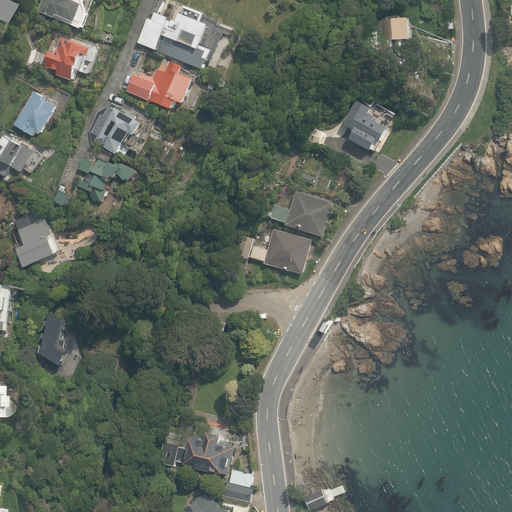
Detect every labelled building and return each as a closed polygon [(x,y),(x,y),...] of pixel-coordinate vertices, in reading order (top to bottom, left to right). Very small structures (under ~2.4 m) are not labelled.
[(0,0),(0,21),(8,27),(18,9),(1,0),(0,0)] [(84,29),(96,0),(45,0),(40,12),(84,29)] [(141,41),(206,67),(213,49),(202,45),(211,24),(201,20),(205,12),(192,7),(188,15),(184,14),(178,27),(151,16),(141,41)] [(442,17),(444,30),(454,28),(453,15),(442,17)] [(390,43),(390,49),(398,49),(397,42),(413,40),(412,20),(383,22),(385,43),(390,43)] [(100,45),(80,39),(79,42),(62,37),(58,53),(53,51),(53,53),(44,50),(40,64),(47,66),(47,68),(60,72),(58,76),(75,81),(78,71),(90,75),(95,72),(102,50),(100,45)] [(139,71),(129,94),(150,103),(151,99),(173,108),(176,103),(193,110),(202,89),(200,88),(201,84),(200,73),(191,69),(190,71),(181,67),(182,65),(170,60),(165,71),(157,68),(153,77),(139,71)] [(218,76),(228,80),(231,75),(221,70),(218,76)] [(34,91),(14,124),(33,135),(36,131),(41,135),(50,119),(54,121),(72,91),(56,82),(46,98),(34,91)] [(139,153),(156,123),(159,125),(163,119),(138,104),(131,115),(124,111),(123,114),(111,107),(103,112),(100,116),(101,117),(93,132),(96,146),(100,148),(103,144),(124,157),(129,147),(139,153)] [(358,132),(375,141),(377,136),(383,139),(392,121),(361,104),(353,117),(356,119),(351,128),(358,132)] [(47,156),(33,148),(31,151),(9,137),(0,151),(0,172),(7,177),(16,163),(33,174),(47,156)] [(164,164),(173,168),(178,158),(169,154),(164,164)] [(93,197),(103,202),(108,191),(106,190),(110,181),(112,182),(113,179),(120,173),(126,181),(129,179),(130,180),(139,174),(135,169),(123,164),(122,166),(100,158),(98,166),(96,165),(97,162),(85,159),(81,169),(90,173),(86,182),(83,180),(80,186),(95,192),(93,197)] [(302,180),(313,184),(316,178),(304,173),(302,180)] [(62,185),(56,202),(69,207),(73,197),(64,194),(67,187),(62,185)] [(288,225),(326,237),(337,203),(299,191),(292,211),(269,203),(265,215),(288,223),(288,225)] [(21,251),(29,269),(59,255),(51,237),(68,230),(65,223),(52,228),(42,204),(25,211),(27,217),(18,221),(22,231),(15,234),(20,244),(17,245),(20,252),(21,251)] [(267,264),(305,275),(315,240),(277,229),(270,250),(254,245),(251,257),(268,262),(267,264)] [(249,260),(255,239),(246,237),(244,246),(241,245),(238,256),(249,260)] [(216,289),(226,289),(227,276),(217,275),(216,289)] [(0,330),(10,332),(12,321),(1,320),(2,310),(7,311),(9,299),(3,298),(4,287),(0,286),(0,330)] [(65,346),(72,319),(51,314),(42,354),(63,366),(73,351),(65,346)] [(225,333),(228,323),(207,316),(200,338),(220,344),(222,340),(229,343),(232,335),(225,333)] [(320,331),(325,334),(330,325),(325,322),(320,331)] [(222,443),(224,436),(210,433),(209,440),(193,436),(190,450),(167,445),(163,463),(176,466),(178,461),(186,463),(186,465),(226,474),(226,473),(231,474),(237,447),(222,443)] [(225,495),(252,502),(255,489),(252,488),(255,475),(235,469),(231,483),(229,482),(225,495)] [(307,497),(312,509),(331,502),(325,490),(307,497)] [(218,511),(217,511),(208,499),(201,503),(200,501),(187,509),(188,511),(218,511)]
